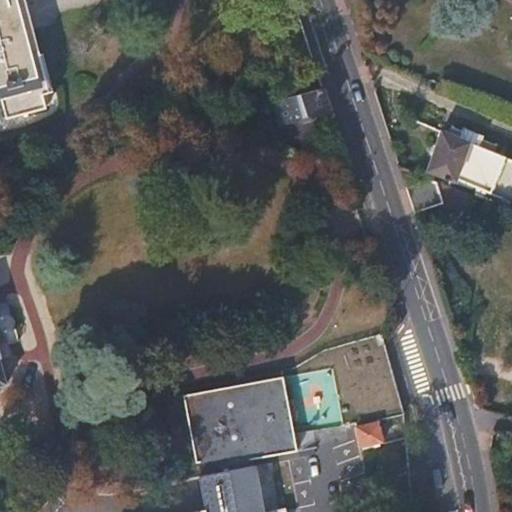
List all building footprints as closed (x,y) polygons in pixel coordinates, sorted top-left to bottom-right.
[(40,51),(32,53),(17,0),(0,0),(0,101),(5,120),(48,108),(38,74),(46,72),(40,51)] [(324,87),(275,100),(282,123),(331,108),(324,87)] [(267,102),(242,109),(246,122),(264,118),(263,113),(269,110),(267,102)] [(511,158),(443,131),(429,169),(511,202),(511,158)] [(414,211),(438,203),(465,212),(470,195),(427,178),(406,185),(407,189),(414,211)] [(262,511),(254,467),(251,468),(250,461),(292,453),(279,380),(184,396),(196,464),(198,464),(201,477),(198,477),(205,511),(197,511),(262,511)] [(361,446),(383,441),(377,422),(358,427),(361,446)]
